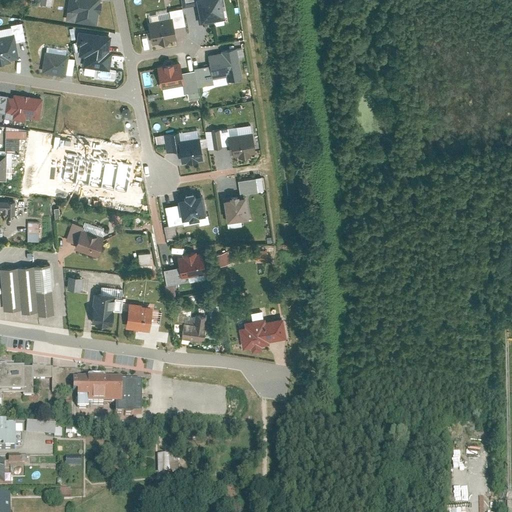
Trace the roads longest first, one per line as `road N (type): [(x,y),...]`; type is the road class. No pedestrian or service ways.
road 1 (residential): [(0,328),(258,368),(264,379)]
road 2 (track): [(280,221),(243,0)]
road 3 (residential): [(135,98),(160,178),(270,165)]
road 4 (residential): [(0,76),(135,98)]
